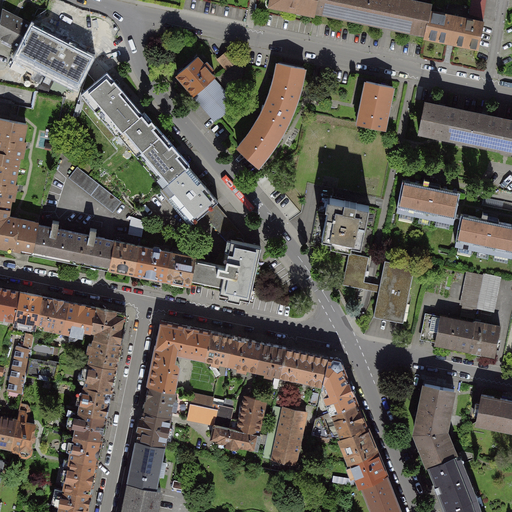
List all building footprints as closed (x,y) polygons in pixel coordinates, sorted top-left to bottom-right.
[(273,0),(272,4),(298,10),(298,7),(307,9),(306,11),(315,13),(316,11),(318,0),(273,0)] [(318,0),(316,11),(354,19),(357,0),(318,0)] [(389,0),(357,0),(354,19),(384,25),(389,0)] [(431,6),(404,0),(389,0),(384,25),(426,34),(430,11),(431,6)] [(485,0),(471,0),(470,14),(483,18),(485,0)] [(0,36),(21,48),(32,26),(2,11),(0,27),(0,36)] [(484,22),(430,11),(426,34),(425,37),(479,49),(484,22)] [(93,56),(33,26),(18,57),(78,87),(93,56)] [(228,70),(241,60),(231,49),(219,59),(228,70)] [(199,58),(179,75),(196,94),(214,78),(215,77),(199,58)] [(270,95),(266,106),(290,118),(294,109),(296,103),(298,96),(300,96),(300,95),(299,95),(300,90),(301,90),(302,88),(301,88),(303,79),(305,69),(278,64),(277,74),(275,80),(273,88),(270,95)] [(108,73),(82,95),(117,136),(119,135),(143,114),(108,73)] [(214,78),(196,94),(194,96),(218,123),(238,106),(214,78)] [(393,88),(367,82),(358,123),(385,129),(388,111),(387,111),(389,105),(390,105),(393,88)] [(457,139),(463,111),(445,107),(445,108),(439,107),(439,106),(426,103),(420,131),(457,139)] [(290,118),(266,106),(261,116),(256,125),(251,132),(245,140),(239,148),(259,166),(268,154),(275,144),(279,138),(280,139),(281,137),(280,137),(282,133),(283,134),(284,132),(283,131),(285,128),(287,124),(290,118)] [(496,147),(502,119),(488,116),(488,117),(482,116),(482,115),(463,111),(457,139),(496,147)] [(143,114),(119,135),(137,156),(163,134),(145,113),(143,114)] [(23,141),(27,124),(0,118),(0,168),(17,172),(20,157),(22,157),(25,142),(23,141)] [(511,150),(511,120),(502,119),(496,147),(511,150)] [(163,134),(137,156),(163,187),(189,166),(190,165),(163,134)] [(189,166),(163,187),(160,190),(191,225),(219,201),(189,166)] [(122,202),(78,167),(69,178),(114,213),(122,202)] [(14,184),(17,172),(0,168),(0,214),(8,217),(11,199),(13,200),(16,185),(14,184)] [(423,184),(403,180),(398,206),(399,206),(398,212),(454,223),(455,218),(456,218),(461,192),(441,188),(441,187),(429,185),(430,180),(427,180),(424,179),(423,184)] [(378,198),(323,187),(311,246),(350,254),(369,258),(380,209),(376,208),(378,198)] [(222,227),(230,220),(221,209),(209,219),(219,231),(223,228),(222,227)] [(482,218),(462,214),(456,240),(457,240),(456,245),(511,257),(511,256),(511,224),(499,222),(499,221),(488,219),(489,214),(486,213),(483,213),(482,218)] [(39,222),(8,217),(0,214),(0,238),(2,239),(1,245),(34,251),(39,225),(39,222)] [(132,217),(128,234),(141,237),(144,222),(132,217)] [(232,240),(243,242),(244,238),(230,220),(222,227),(223,228),(219,231),(229,242),(231,240),(232,240)] [(67,259),(73,232),(58,229),(59,223),(53,221),(52,228),(39,225),(34,251),(34,252),(67,259)] [(100,266),(105,239),(96,237),(97,230),(91,229),(89,236),(73,232),(67,259),(100,266)] [(232,240),(226,266),(222,284),(220,293),(250,299),(261,246),(243,242),(232,240)] [(135,273),(140,246),(115,241),(110,268),(135,273)] [(171,252),(140,246),(135,273),(165,279),(171,252)] [(196,257),(171,252),(165,279),(191,284),(196,257)] [(415,267),(386,261),(380,286),(364,283),(369,258),(350,254),(343,285),(380,292),(375,317),(404,323),(415,267)] [(226,266),(197,260),(193,278),(222,284),(226,266)] [(463,305),(478,308),(485,273),(469,270),(463,305)] [(500,276),(485,273),(478,308),(493,311),(500,276)] [(0,287),(0,317),(4,318),(5,315),(7,315),(7,319),(15,320),(16,317),(21,292),(0,287)] [(23,292),(21,292),(16,317),(18,317),(20,318),(19,321),(30,323),(31,320),(39,321),(44,296),(23,292)] [(45,327),(64,331),(70,302),(63,300),(44,296),(39,321),(45,323),(45,327)] [(75,303),(70,302),(64,331),(83,335),(84,328),(92,330),(96,307),(75,303)] [(124,313),(96,307),(92,330),(97,331),(95,338),(122,343),(127,317),(124,313)] [(437,338),(442,317),(427,314),(423,335),(437,338)] [(475,324),(442,317),(437,338),(437,342),(470,349),(475,324)] [(176,352),(206,358),(212,331),(163,321),(157,348),(176,352)] [(475,321),(475,324),(470,349),(495,354),(500,327),(475,321)] [(220,361),(229,363),(235,336),(212,331),(206,358),(212,359),(212,362),(220,364),(220,361)] [(35,336),(28,335),(25,347),(32,349),(34,343),(35,336)] [(253,368),(257,369),(263,342),(258,341),(235,336),(229,363),(235,364),(234,368),(248,371),(249,367),(253,368)] [(117,368),(122,343),(95,338),(94,344),(90,343),(88,352),(92,353),(90,362),(117,368)] [(257,369),(281,374),(287,348),(263,342),(257,369)] [(54,355),(55,347),(34,343),(32,349),(32,351),(54,355)] [(8,390),(23,393),(27,375),(31,358),(32,351),(32,349),(25,347),(17,346),(8,390)] [(157,348),(149,385),(175,390),(180,365),(178,362),(174,361),(176,352),(157,348)] [(286,375),(323,384),(330,357),(292,349),(287,348),(281,374),(286,375)] [(341,359),(330,357),(323,384),(322,387),(327,388),(325,395),(332,411),(357,401),(341,359)] [(55,380),(59,364),(31,358),(27,375),(55,380)] [(112,392),(117,368),(90,362),(89,367),(85,367),(84,376),(87,376),(85,386),(112,392)] [(440,386),(425,383),(415,433),(447,430),(455,389),(440,386)] [(149,385),(144,410),(171,415),(173,409),(176,409),(178,400),(174,399),(176,391),(175,390),(149,385)] [(107,416),(112,392),(85,386),(80,410),(107,416)] [(194,393),(191,404),(212,408),(214,398),(194,393)] [(511,428),(511,400),(482,394),(477,422),(511,428)] [(266,401),(246,396),(241,420),(236,419),(237,415),(233,414),(230,427),(259,434),(266,401)] [(224,405),(234,408),(236,400),(226,398),(224,405)] [(367,426),(357,401),(332,411),(335,419),(343,436),(367,426)] [(212,408),(191,404),(188,418),(215,424),(218,410),(212,408)] [(215,424),(230,427),(233,414),(234,408),(224,405),(219,404),(218,410),(215,424)] [(21,406),(18,420),(13,447),(20,449),(19,451),(22,455),(27,457),(32,454),(33,448),(31,445),(32,441),(35,439),(35,435),(34,433),(36,424),(26,422),(28,410),(26,407),(21,406)] [(263,456),(273,459),(285,409),(274,406),(263,456)] [(307,412),(285,407),(285,409),(273,459),(295,463),(307,412)] [(102,440),(107,416),(80,410),(75,435),(102,440)] [(143,415),(138,439),(165,444),(165,445),(167,436),(170,437),(173,425),(169,424),(170,420),(171,415),(144,410),(143,415)] [(313,434),(333,438),(323,415),(316,419),(313,434)] [(0,444),(13,447),(18,420),(4,417),(0,416),(0,444)] [(230,427),(215,424),(212,438),(218,439),(217,441),(257,450),(261,434),(259,434),(230,427)] [(377,450),(367,426),(343,436),(340,437),(350,461),(377,450)] [(415,433),(429,465),(457,454),(447,430),(415,433)] [(97,464),(102,440),(75,435),(70,458),(97,464)] [(138,439),(130,482),(156,487),(165,444),(138,439)] [(387,474),(377,450),(350,461),(360,485),(366,482),(387,474)] [(429,465),(446,509),(474,498),(457,454),(429,465)] [(97,467),(97,464),(70,458),(69,462),(64,488),(91,493),(97,467)] [(402,511),(387,474),(366,482),(373,500),(370,501),(373,508),(376,507),(378,511),(402,511)] [(174,480),(172,487),(183,490),(185,483),(174,480)] [(130,482),(123,511),(156,511),(161,488),(156,487),(130,482)] [(87,511),(91,493),(64,488),(58,511),(87,511)] [(446,509),(447,511),(478,511),(474,498),(446,509)]
